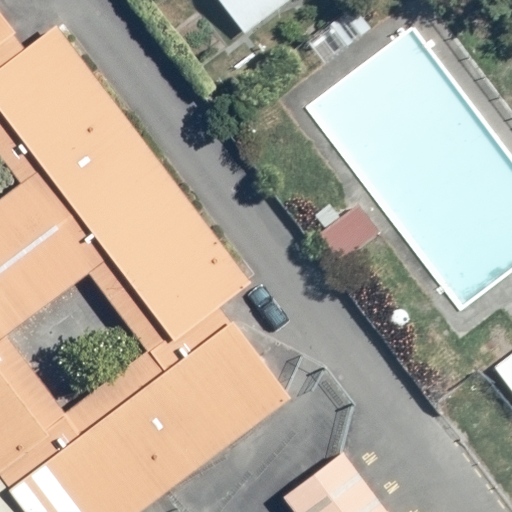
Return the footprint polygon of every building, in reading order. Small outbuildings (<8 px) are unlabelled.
[(253,228),(80,0),(25,0),(0,19),(0,108),(22,138),(0,153),(0,418),(52,379),(0,310),(0,286),(87,220),(151,305),(253,228)] [(214,0),(245,41),(301,0),(214,0)] [(344,0),(295,37),(319,69),(371,30),(348,0),(344,0)] [(511,260),(511,109),(428,0),(420,0),(320,76),(480,285),(511,260)] [(338,217),(326,200),(306,215),(318,232),(312,237),(333,266),(376,234),(355,205),(338,217)] [(80,511),(286,358),(219,270),(0,434),(58,511),(80,511)] [(511,320),(495,333),(511,355),(511,320)] [(427,511),(343,398),(281,444),(330,511),(427,511)]
